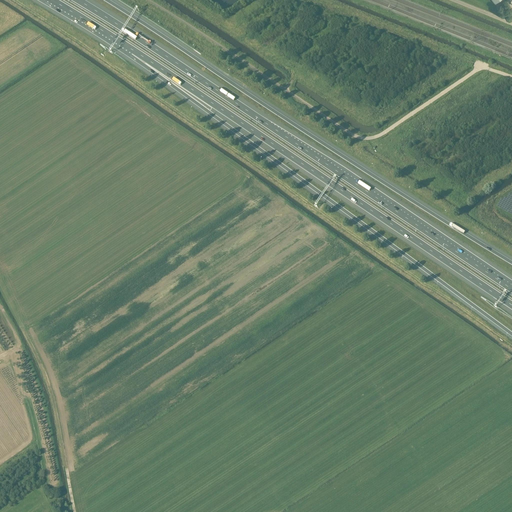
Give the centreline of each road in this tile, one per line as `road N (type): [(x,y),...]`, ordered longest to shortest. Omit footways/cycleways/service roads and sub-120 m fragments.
road 1 (motorway): [(511,289),(76,0)]
road 2 (motorway): [(511,263),(105,0)]
road 3 (motorway): [(132,50),(511,335)]
road 4 (motorway): [(132,50),(511,306)]
road 5 (unclassified): [(147,0),(351,133),(373,137)]
road 6 (track): [(373,137),(482,67),(511,78)]
